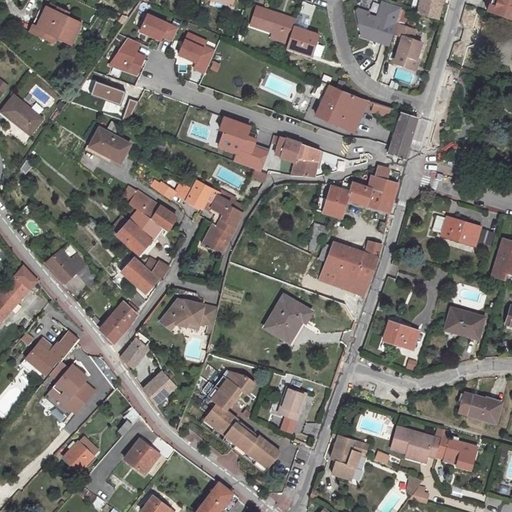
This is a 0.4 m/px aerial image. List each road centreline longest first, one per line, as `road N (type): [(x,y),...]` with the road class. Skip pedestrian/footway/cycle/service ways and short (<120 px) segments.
road 1 (residential): [(383,157),(323,181),(269,183),(227,249),(215,291),(168,282),(110,355)]
road 2 (residential): [(150,78),(383,157)]
road 3 (tertiary): [(110,355),(161,429),(269,511)]
road 4 (tertiary): [(347,363),(407,178)]
road 5 (tertiary): [(0,222),(110,355)]
road 6 (residential): [(511,367),(412,385),(347,363)]
road 7 (residential): [(330,0),(349,69),(372,88),(427,107)]
road 8 (tertiary): [(347,363),(296,511)]
